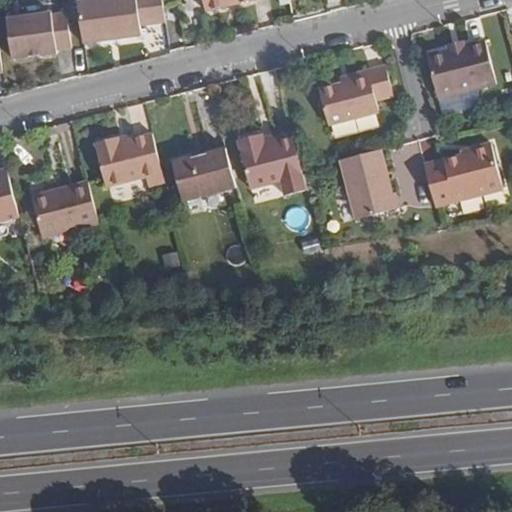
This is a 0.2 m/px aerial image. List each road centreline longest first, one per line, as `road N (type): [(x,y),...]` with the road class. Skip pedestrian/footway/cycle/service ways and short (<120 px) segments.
road 1 (trunk): [(0,496),(511,447)]
road 2 (trunk): [(511,390),(0,438)]
road 3 (residential): [(0,118),(397,15)]
